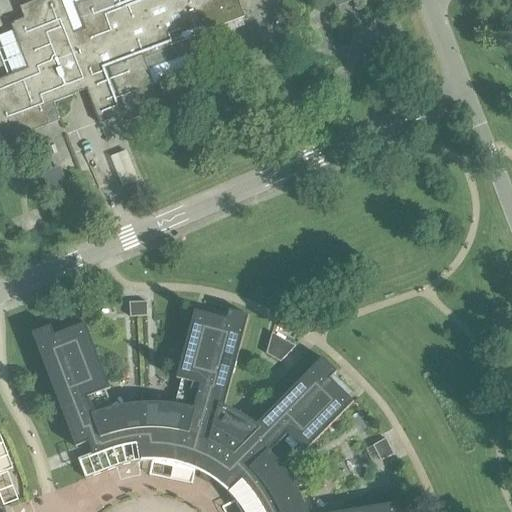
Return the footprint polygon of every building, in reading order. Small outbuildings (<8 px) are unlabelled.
[(0,132),(4,143),(58,122),(57,119),(58,118),(53,103),(74,96),(73,95),(87,90),(100,124),(117,118),(119,124),(128,121),(129,121),(160,109),(157,102),(160,101),(145,59),(193,41),(195,49),(196,48),(197,51),(208,47),(219,43),(218,40),(219,39),(217,35),(227,31),(225,25),(245,17),(238,0),(227,0),(226,1),(225,0),(91,0),(76,6),(85,29),(74,33),(61,0),(38,0),(20,7),(25,18),(14,22),(14,24),(11,25),(28,68),(0,79),(0,132)] [(146,302),(129,303),(129,317),(147,317),(146,302)] [(88,442),(93,457),(104,452),(115,448),(126,445),(137,443),(141,462),(150,462),(160,462),(169,463),(178,464),(188,467),(196,470),(205,475),(213,479),(221,485),(228,492),(242,479),(249,486),(256,494),(261,503),(267,511),(266,511),(399,511),(398,503),(345,511),(307,511),(302,499),(295,487),(287,474),(279,463),(269,452),(286,434),(304,451),(353,401),(330,379),(337,371),(322,358),(258,426),(248,419),(237,412),(225,407),(249,315),(228,310),(226,319),(196,312),(177,379),(200,384),(193,410),(179,407),(165,404),(150,404),(136,404),(121,406),(107,409),(94,414),(87,397),(109,389),(86,323),(54,336),(51,326),(32,333),(76,447),(88,442)] [(271,333),(266,354),(279,361),(295,347),(271,333)] [(385,439),(372,446),(381,461),(393,455),(385,439)]
